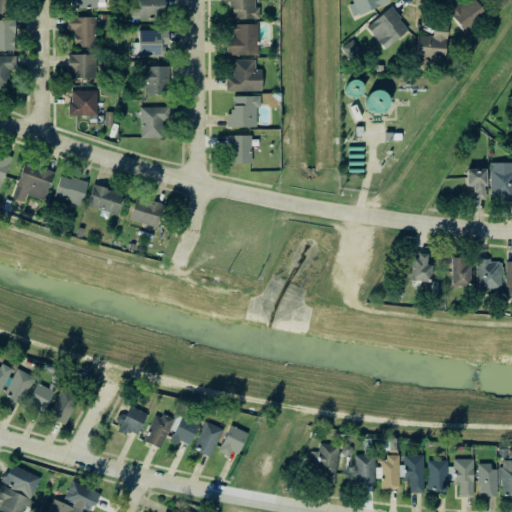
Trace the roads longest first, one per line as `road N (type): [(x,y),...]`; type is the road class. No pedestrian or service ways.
road 1 (residential): [(0,119),(197,186),(287,205),(511,231)]
road 2 (residential): [(0,438),(145,479),(314,511)]
road 3 (residential): [(178,262),(197,205),(195,0)]
road 4 (residential): [(39,136),(40,0)]
